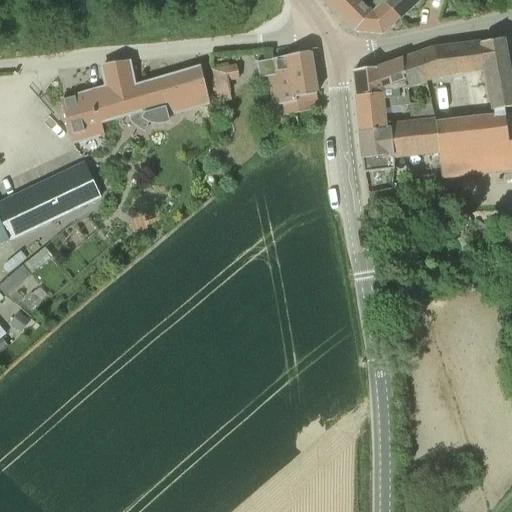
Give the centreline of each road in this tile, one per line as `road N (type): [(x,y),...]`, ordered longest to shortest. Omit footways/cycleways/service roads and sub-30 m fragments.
road 1 (tertiary): [(383,511),(379,365),(332,55)]
road 2 (unclassified): [(323,30),(0,65)]
road 3 (tertiary): [(332,55),(511,15)]
